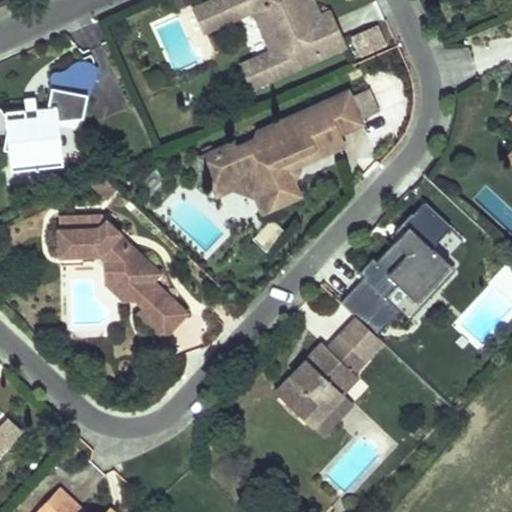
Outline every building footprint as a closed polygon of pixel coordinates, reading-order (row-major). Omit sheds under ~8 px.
[(313,0),(219,0),(216,2),(227,26),(254,13),(273,54),(244,66),(254,89),(345,49),(329,14),(321,18),(313,0)] [(216,2),(197,10),(208,34),(227,26),(216,2)] [(93,72),(76,73),(69,78),(58,80),(55,93),(90,100),(96,76),(93,72)] [(28,122),(27,115),(8,117),(0,112),(0,138),(10,140),(14,176),(65,170),(61,130),(83,134),(90,100),(55,93),(51,112),(38,113),(38,120),(28,122)] [(216,153),(202,159),(214,186),(234,179),(264,192),(273,211),(301,197),(294,184),(301,164),(343,147),(337,136),(363,125),(349,93),(277,126),(252,154),(216,153)] [(38,113),(37,102),(26,104),(27,115),(28,122),(38,120),(38,113)] [(234,179),(214,186),(219,197),(234,191),(256,202),(263,216),(273,211),(264,192),(234,179)] [(118,195),(106,184),(93,191),(108,205),(118,195)] [(365,281),(341,306),(356,321),(376,340),(412,302),(415,305),(449,269),(432,252),(451,233),(424,207),(403,226),(409,231),(377,265),(373,262),(360,276),(365,281)] [(252,240),(266,253),(287,233),(273,219),(252,240)] [(122,239),(102,221),(100,223),(63,223),(63,262),(88,262),(104,262),(109,266),(125,281),(125,307),(139,307),(147,314),(140,322),(165,345),(188,319),(155,288),(163,280),(133,252),(121,255),(114,248),(121,241),(122,239)] [(463,245),(451,233),(432,252),(449,269),(415,305),(412,302),(400,314),(409,322),(460,268),(451,258),(463,245)] [(133,252),(121,241),(114,248),(121,255),(133,252)] [(88,262),(63,262),(63,270),(88,270),(88,262)] [(125,281),(109,266),(108,292),(125,307),(125,281)] [(376,340),(356,321),(340,338),(366,362),(382,345),(376,340)] [(321,347),(275,396),(310,430),(342,396),(357,380),(352,376),(366,362),(340,338),(327,352),(321,347)] [(342,396),(310,430),(320,440),(353,407),(342,396)] [(0,461),(22,437),(6,422),(0,428),(0,461)] [(80,511),(62,494),(43,511),(80,511)]
